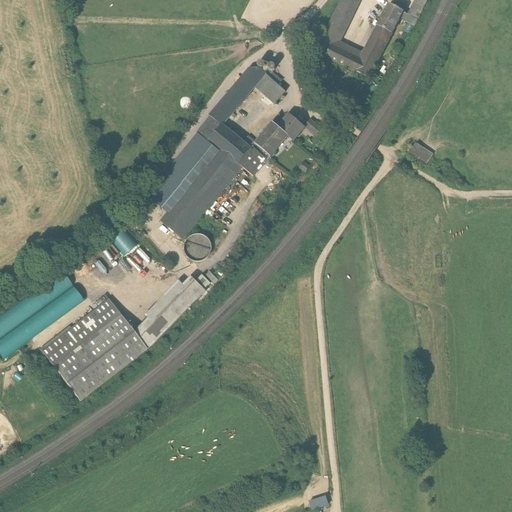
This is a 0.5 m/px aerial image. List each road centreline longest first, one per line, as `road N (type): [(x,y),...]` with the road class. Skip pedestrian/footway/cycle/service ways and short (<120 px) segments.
road 1 (track): [(335,511),(317,268),(391,155)]
road 2 (unclassified): [(276,41),(247,63),(149,180)]
road 3 (unclassified): [(276,41),(294,99),(354,132)]
